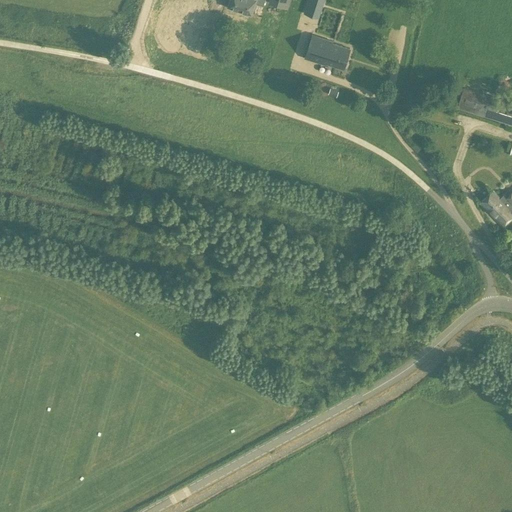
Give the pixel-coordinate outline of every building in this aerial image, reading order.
[(266,6),(267,0),(233,0),(231,7),(232,8),(254,15),(255,15),(258,4),(265,7),(266,6)] [(292,0),(272,0),(272,3),(289,8),(292,0)] [(308,0),(304,13),(312,15),(315,8),(320,10),(323,0),(308,0)] [(312,34),(305,57),(326,64),(326,62),(344,68),(350,48),(332,42),(333,41),(312,34)] [(484,90),(465,84),(458,107),(506,122),(511,123),(511,99),(511,102),(493,97),(483,94),(484,90)] [(502,225),(511,215),(511,192),(507,197),(503,193),(499,196),(493,190),(480,203),(502,225)]
